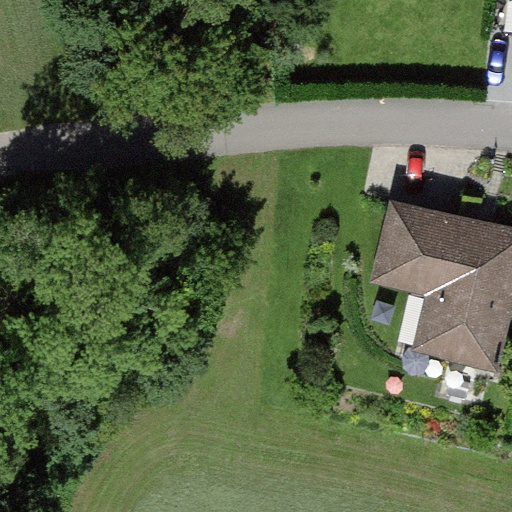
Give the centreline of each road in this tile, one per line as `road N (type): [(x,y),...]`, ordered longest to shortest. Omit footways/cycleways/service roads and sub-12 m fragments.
road 1 (track): [(0,160),(334,124)]
road 2 (residential): [(334,124),(511,127)]
